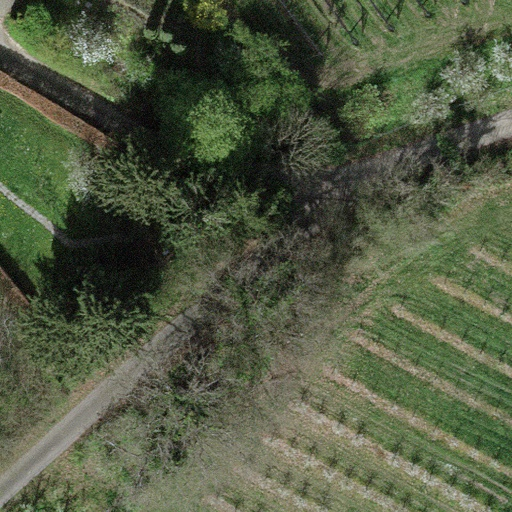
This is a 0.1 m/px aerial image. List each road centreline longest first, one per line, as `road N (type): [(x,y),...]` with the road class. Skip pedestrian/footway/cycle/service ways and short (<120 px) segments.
road 1 (residential): [(0,52),(172,160),(335,161),(511,116)]
road 2 (track): [(0,453),(335,161)]
